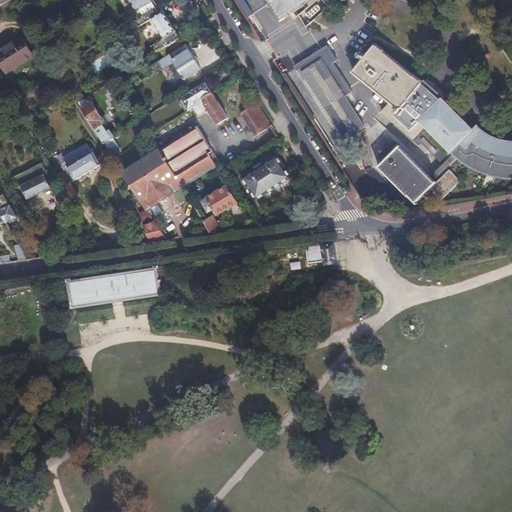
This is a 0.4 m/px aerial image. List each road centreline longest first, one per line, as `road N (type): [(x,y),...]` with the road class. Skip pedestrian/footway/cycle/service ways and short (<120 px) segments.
road 1 (residential): [(0,277),(358,225)]
road 2 (secondary): [(215,0),(358,225)]
road 3 (secondary): [(358,225),(398,228),(511,209)]
